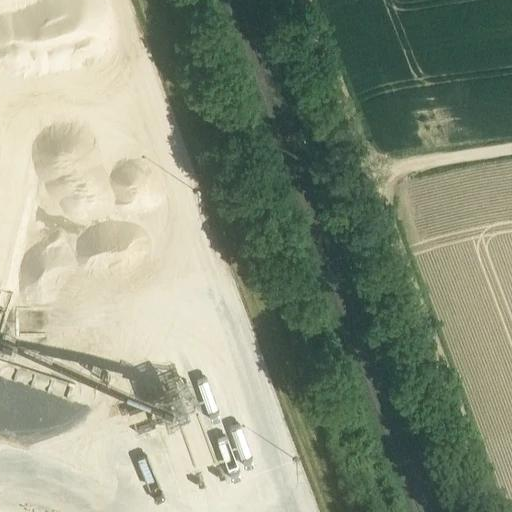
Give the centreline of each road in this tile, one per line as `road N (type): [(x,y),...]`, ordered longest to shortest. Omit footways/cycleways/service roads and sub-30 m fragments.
road 1 (track): [(302,0),(491,511)]
road 2 (track): [(364,171),(511,147)]
